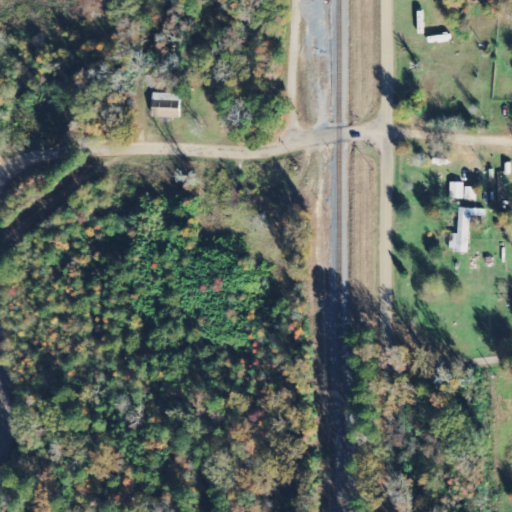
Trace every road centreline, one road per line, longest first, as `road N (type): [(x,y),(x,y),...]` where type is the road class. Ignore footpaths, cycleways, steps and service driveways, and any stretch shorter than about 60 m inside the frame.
road 1 (residential): [(27,179),(340,134),(511,139)]
road 2 (tertiary): [(406,511),(388,369),(387,131)]
road 3 (residential): [(0,455),(27,179),(0,88)]
road 4 (residential): [(286,147),(294,0)]
road 5 (residential): [(387,131),(388,0)]
road 6 (residential): [(388,369),(511,359)]
